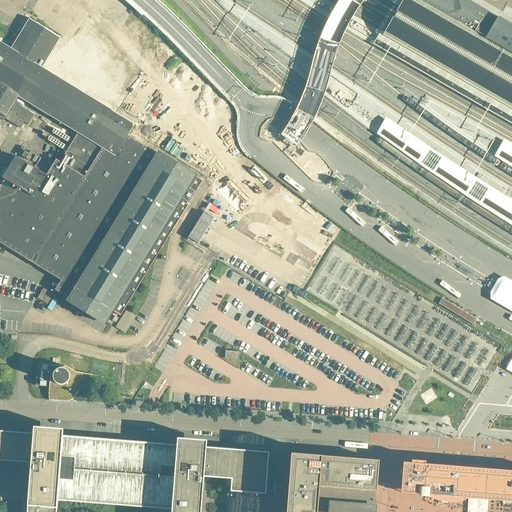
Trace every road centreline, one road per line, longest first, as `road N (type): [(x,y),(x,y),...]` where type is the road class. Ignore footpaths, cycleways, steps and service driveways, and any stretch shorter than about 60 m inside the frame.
road 1 (tertiary): [(511,449),(20,409)]
road 2 (unknown): [(198,423),(193,472),(90,465),(84,504)]
road 3 (unclassified): [(20,409),(25,354),(36,338),(121,358)]
